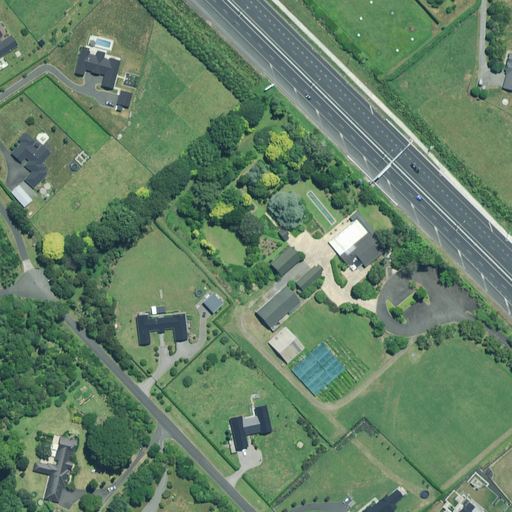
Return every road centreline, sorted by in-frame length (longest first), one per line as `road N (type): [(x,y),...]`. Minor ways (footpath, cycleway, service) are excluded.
road 1 (motorway): [(511,293),(214,0)]
road 2 (motorway): [(240,0),(511,267)]
road 3 (unclassified): [(248,511),(36,288)]
